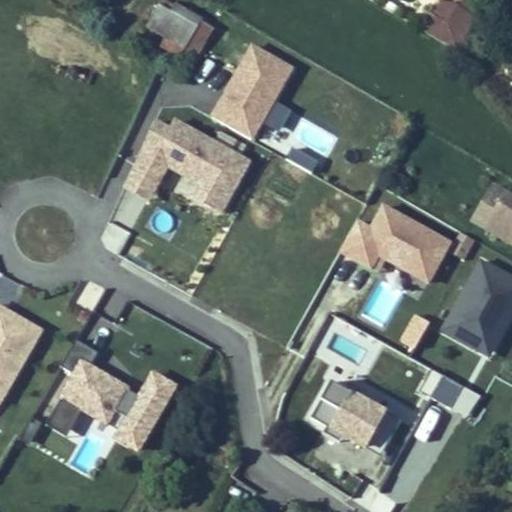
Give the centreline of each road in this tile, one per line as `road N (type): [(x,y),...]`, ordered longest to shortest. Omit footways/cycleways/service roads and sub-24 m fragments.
road 1 (residential): [(336,511),(265,468),(253,446),(240,353),(227,336),(85,257)]
road 2 (residential): [(85,257),(60,273),(34,274),(11,262),(1,238),(6,214),(23,197),(48,193),(70,197),(89,231)]
